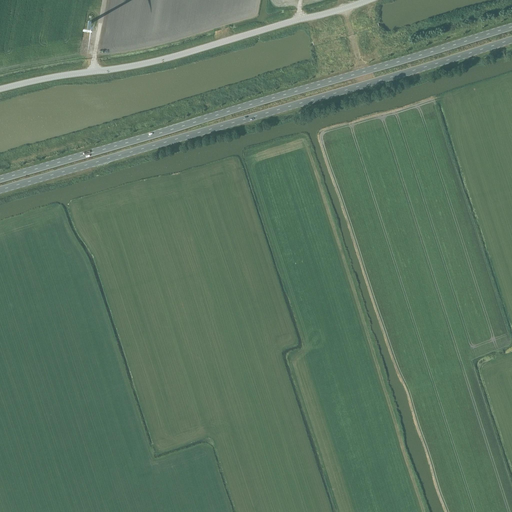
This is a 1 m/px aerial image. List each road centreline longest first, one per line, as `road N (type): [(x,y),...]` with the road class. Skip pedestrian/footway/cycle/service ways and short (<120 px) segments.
road 1 (primary): [(511,26),(0,179)]
road 2 (primary): [(0,189),(511,39)]
road 3 (unclassified): [(0,89),(153,61),(368,0)]
